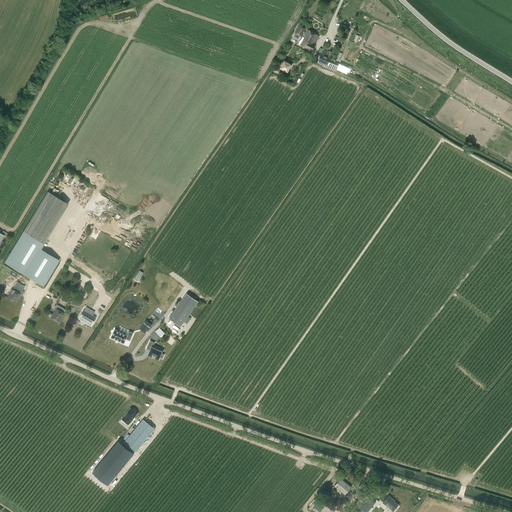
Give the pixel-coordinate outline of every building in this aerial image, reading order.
[(302,37),(306,30),(298,26),(294,33),(294,34),(301,38),(302,37)] [(306,30),(302,37),(302,38),(301,40),(300,40),(297,45),(299,46),(311,52),(311,51),(315,45),(314,45),(318,37),(306,30)] [(332,54),(323,50),(318,61),(328,66),(332,54)] [(290,65),(285,62),(281,68),(287,71),(290,65)] [(61,195),(58,193),(56,197),(47,192),(23,231),(43,244),(67,204),(59,199),(61,195)] [(58,261),(37,248),(21,274),(43,287),(58,261)] [(137,281),(143,273),(140,271),(134,279),(137,281)] [(22,295),(23,292),(14,286),(12,290),(12,289),(7,297),(15,302),(20,294),(21,295),(22,295)] [(179,327),(197,303),(186,294),(168,319),(179,327)] [(58,321),(65,310),(56,304),(54,307),(56,308),(51,317),(58,321)] [(95,317),(83,310),(79,318),(91,325),(95,317)] [(146,332),(152,325),(146,320),(140,327),(146,332)] [(122,324),(116,332),(124,336),(128,332),(129,333),(134,327),(131,326),(129,329),(122,324)] [(161,353),(163,350),(152,346),(154,342),(150,341),(147,348),(150,350),(149,353),(159,358),(160,357),(162,358),(164,354),(161,353)] [(131,409),(130,408),(122,418),(126,422),(123,425),(127,428),(134,420),(132,419),(137,414),(135,413),(136,412),(136,410),(134,408),(132,408),(131,409)] [(157,422),(159,424),(157,427),(160,429),(163,423),(163,424),(168,417),(163,413),(157,422)] [(143,419),(124,442),(135,452),(154,429),(143,419)] [(130,458),(135,452),(128,447),(125,449),(130,453),(127,456),(130,458)] [(350,487),(344,482),(345,482),(340,478),(334,486),(345,494),(350,487)] [(322,497),(328,501),(332,497),(326,492),(322,497)] [(393,511),(398,505),(392,500),(393,499),(388,496),(382,503),(393,511)] [(370,498),(361,509),(364,511),(367,511),(375,503),(370,498)]
